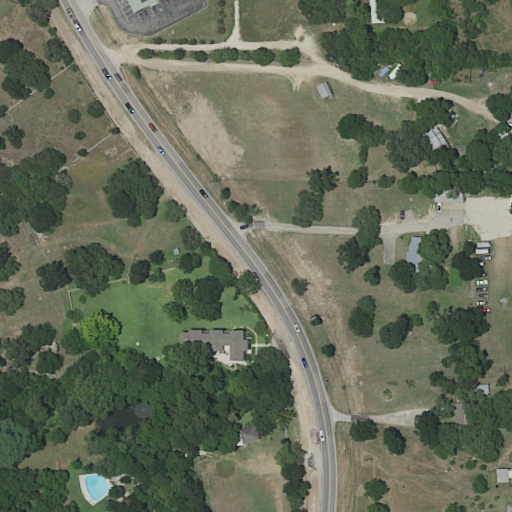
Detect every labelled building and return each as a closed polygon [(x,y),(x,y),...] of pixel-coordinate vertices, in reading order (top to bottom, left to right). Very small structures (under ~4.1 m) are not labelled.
[(166,0),(141,13),(134,0),(166,0)] [(378,24),(376,0),(392,0),(393,3),(394,3),(395,23),(378,24)] [(321,38),(320,24),(327,24),(328,38),(321,38)] [(331,83),(336,95),(327,100),(321,88),(331,83)] [(456,150),(457,151),(445,158),(445,157),(437,162),(425,142),(430,139),(420,121),(433,113),(437,120),(447,114),(452,121),(451,121),(454,126),(449,129),(446,124),(442,127),(456,150)] [(490,173),(496,156),(504,160),(497,176),(490,173)] [(467,204),(438,204),(439,187),(468,188),(467,205),(467,204)] [(414,268),(414,263),(409,263),(410,252),(414,252),(414,244),(415,244),(416,238),(435,239),(433,269),(414,268)] [(248,361),(235,361),(235,352),(214,351),(214,345),(206,345),(206,353),(192,353),(192,349),(185,349),(185,333),(195,333),(195,330),(206,330),(206,333),(214,333),(214,330),(228,330),(228,334),(234,334),(234,331),(248,331),(248,340),(253,340),(253,351),(248,351),(248,361)] [(57,353),(56,338),(44,339),(45,353),(57,353)] [(490,385),(491,394),(475,396),(474,386),(490,385)] [(458,426),(454,404),(478,400),(482,429),(458,432),(458,426)] [(267,441),(251,446),(246,431),(263,426),(267,441)] [(505,482),(498,483),(497,469),(509,469),(509,471),(511,471),(511,478),(510,478),(510,482),(505,482)]
